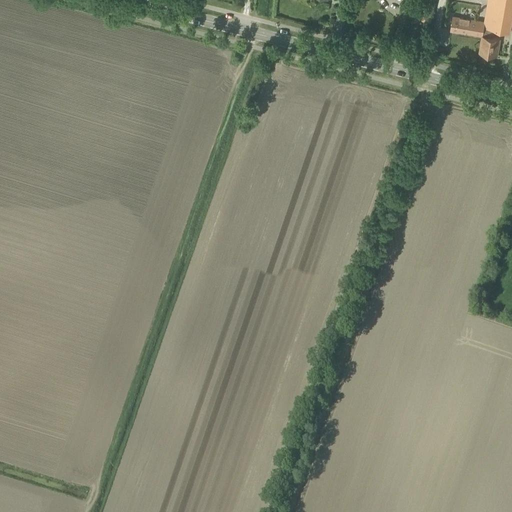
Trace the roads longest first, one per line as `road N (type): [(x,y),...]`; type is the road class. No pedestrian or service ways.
road 1 (track): [(90,511),(250,47)]
road 2 (secondary): [(511,101),(119,0)]
